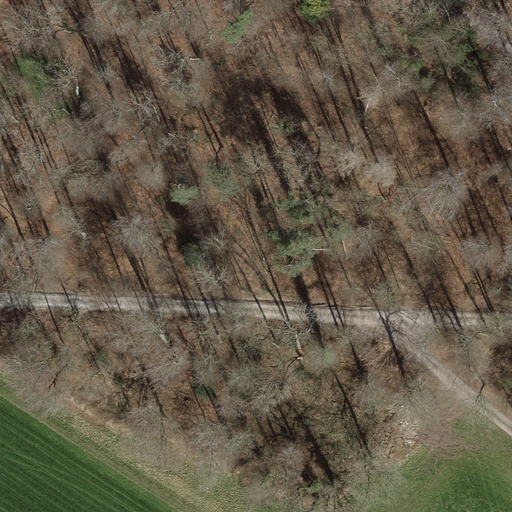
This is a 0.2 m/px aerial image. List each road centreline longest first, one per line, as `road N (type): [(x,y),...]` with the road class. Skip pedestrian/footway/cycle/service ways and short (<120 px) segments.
road 1 (track): [(373,317),(0,301)]
road 2 (track): [(511,429),(373,317)]
road 3 (track): [(511,320),(373,317)]
